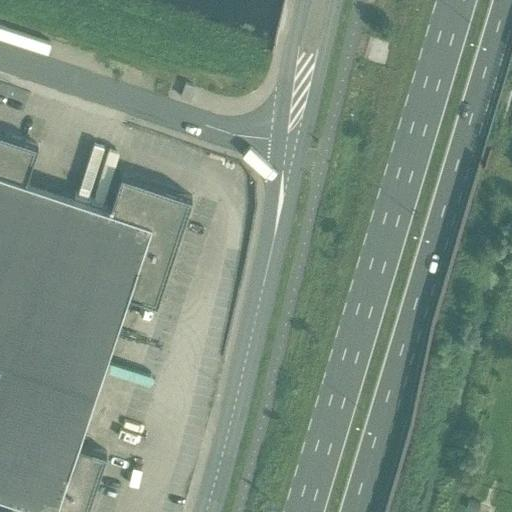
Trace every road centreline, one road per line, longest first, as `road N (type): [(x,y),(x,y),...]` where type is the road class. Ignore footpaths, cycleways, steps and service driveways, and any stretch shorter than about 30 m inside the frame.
road 1 (primary): [(351,511),(505,0)]
road 2 (primary): [(454,0),(301,511)]
road 3 (tertiary): [(208,511),(288,153)]
road 4 (unclassified): [(0,56),(288,153)]
road 5 (tertiary): [(288,153),(314,98),(337,0)]
road 6 (tertiary): [(302,0),(281,88),(288,153)]
